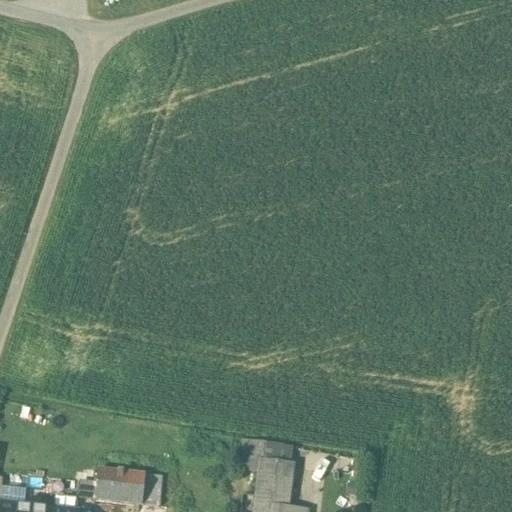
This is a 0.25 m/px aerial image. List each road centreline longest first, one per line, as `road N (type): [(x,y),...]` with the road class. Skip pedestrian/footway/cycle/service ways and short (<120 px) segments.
road 1 (residential): [(0,332),(96,34)]
road 2 (residential): [(96,34),(218,0)]
